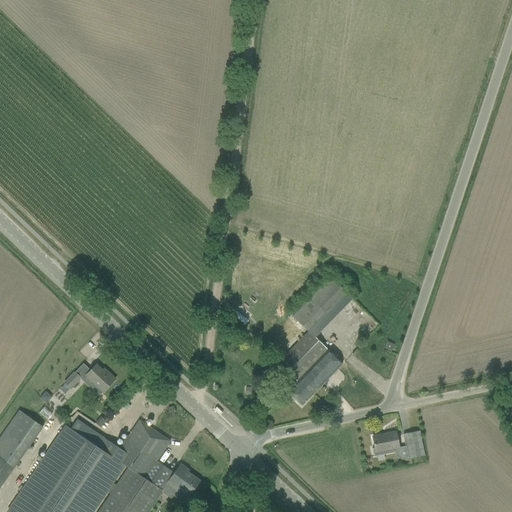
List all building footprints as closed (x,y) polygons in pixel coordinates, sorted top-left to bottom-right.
[(292,317),(306,331),(345,292),(330,278),(292,317)] [(297,381),(293,385),(286,392),(301,406),(342,365),(308,332),(278,363),(297,381)] [(96,365),(81,381),(98,397),(103,392),(115,380),(107,372),(105,374),(96,365)] [(70,389),(80,378),(74,373),(65,383),(70,389)] [(0,486),(42,427),(18,411),(0,436),(0,486)] [(96,511),(146,511),(157,496),(166,485),(179,494),(187,500),(200,481),(188,473),(189,471),(180,464),(173,473),(156,461),(170,442),(169,441),(139,420),(119,448),(105,439),(99,448),(65,425),(6,511),(93,511),(125,466),(127,467),(96,511)] [(372,437),(374,447),(374,448),(371,449),(373,457),(394,453),(394,449),(399,448),(397,442),(395,432),(372,437)] [(408,459),(424,456),(419,432),(403,435),(408,459)]
